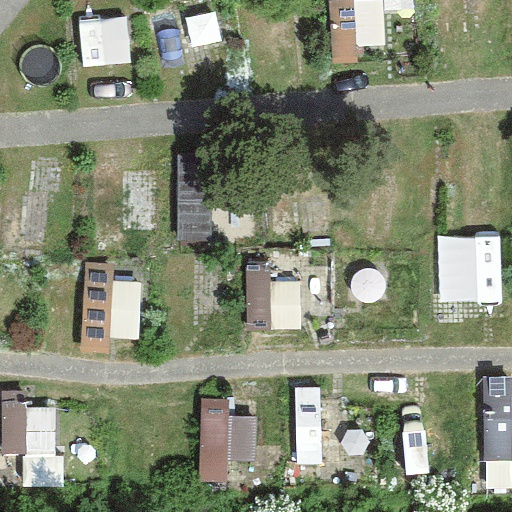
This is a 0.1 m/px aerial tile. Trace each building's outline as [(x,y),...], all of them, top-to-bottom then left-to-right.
[(333,0),(334,46),(388,45),(387,0),(333,0)] [(86,332),(141,335),(145,274),(90,271),(86,332)] [(511,447),(511,387),(491,387),(492,448),(511,447)] [(4,393),(3,442),(30,442),(29,476),(64,477),(66,394),(4,393)] [(205,461),(259,461),(259,403),(204,403),(205,461)]
